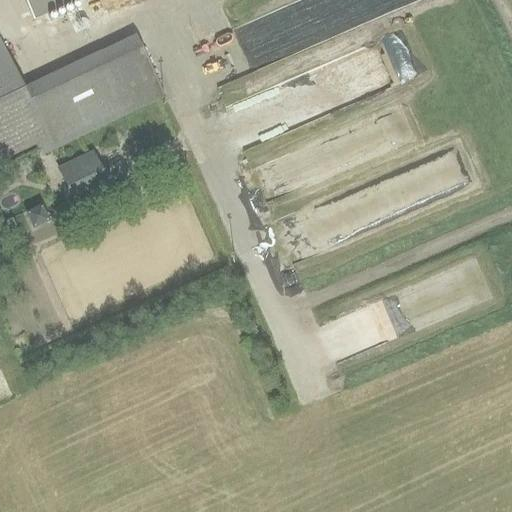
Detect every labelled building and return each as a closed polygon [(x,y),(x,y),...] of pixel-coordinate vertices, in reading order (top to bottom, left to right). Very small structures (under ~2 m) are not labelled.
[(37,0),(44,14),(74,0),(37,0)] [(0,163),(45,143),(49,151),(163,98),(134,35),(22,87),(0,41),(0,163)] [(60,170),(75,203),(108,187),(93,155),(60,170)] [(297,215),(291,196),(271,202),(277,221),(297,215)] [(33,210),(42,227),(58,219),(49,202),(33,210)]
